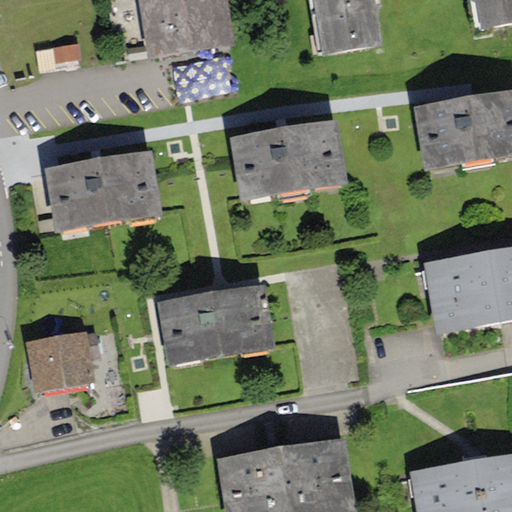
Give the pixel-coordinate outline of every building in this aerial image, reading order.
[(224,0),(162,0),(137,4),(146,68),(232,56),(224,0)] [(373,0),(313,0),(324,63),(382,53),(373,0)] [(511,0),(468,0),(474,39),(511,33),(511,0)] [(511,99),(470,106),(416,116),(427,180),(511,165),(511,99)] [(284,137),(233,144),(243,210),(348,195),(338,128),(284,137)] [(99,168),(48,175),(57,241),(162,225),(152,160),(99,168)] [(511,257),(426,272),(438,344),(511,331),(511,257)] [(264,293),(159,310),(170,375),(274,357),(272,344),(264,293)] [(31,353),(39,401),(97,392),(89,344),(31,353)] [(352,511),(342,447),(215,467),(222,511),(352,511)] [(511,511),(511,460),(476,467),(412,477),(417,511),(511,511)]
